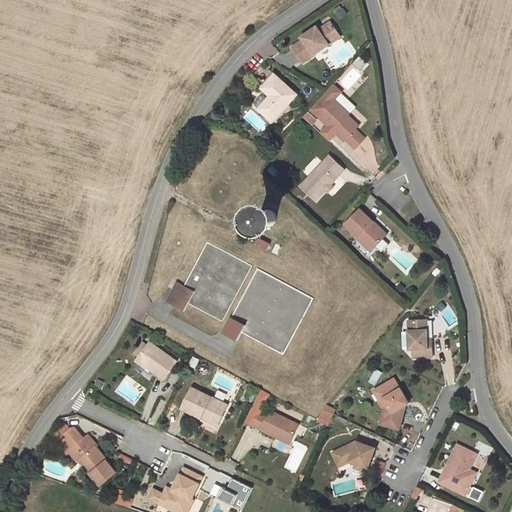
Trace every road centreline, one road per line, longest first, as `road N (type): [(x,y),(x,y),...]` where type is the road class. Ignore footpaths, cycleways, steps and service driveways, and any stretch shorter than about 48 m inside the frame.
road 1 (unclassified): [(314,0),(234,62),(190,125),(154,199),(125,308),(63,396)]
road 2 (residential): [(371,0),(400,142),(460,272),(486,407),(511,450)]
road 3 (residential): [(225,469),(63,396)]
road 4 (unclassified): [(63,396),(0,508)]
